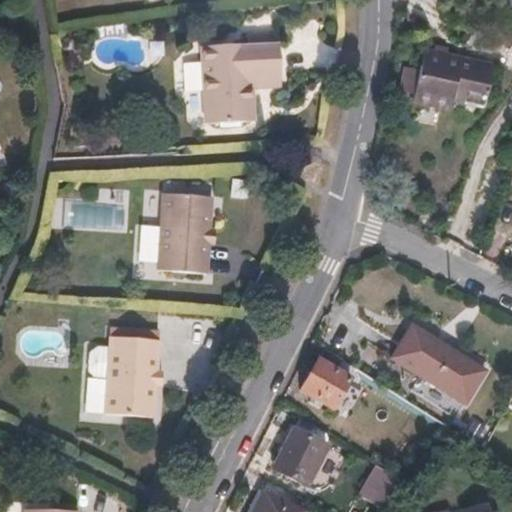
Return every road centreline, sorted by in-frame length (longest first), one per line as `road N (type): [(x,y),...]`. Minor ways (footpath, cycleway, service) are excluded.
road 1 (residential): [(341,212),(327,263),(198,511)]
road 2 (residential): [(375,0),(374,49),(341,212)]
road 3 (residential): [(341,212),(511,293)]
